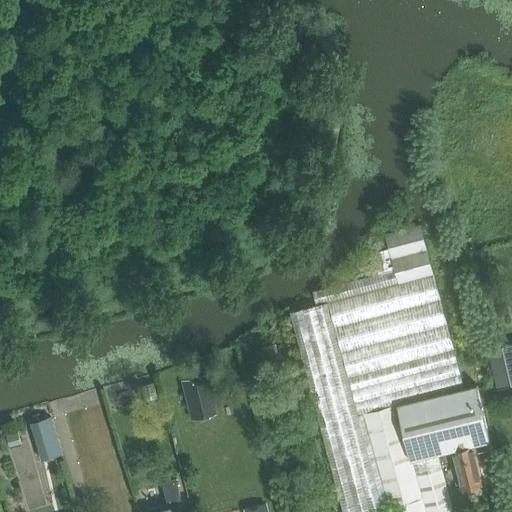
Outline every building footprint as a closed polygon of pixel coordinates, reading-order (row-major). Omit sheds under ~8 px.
[(422,225),(386,234),(390,248),(396,270),(400,283),(434,274),(422,225)] [(396,270),(390,248),(373,253),(379,274),(396,270)] [(400,283),(396,270),(379,274),(314,291),(318,305),(330,301),(400,283)] [(436,273),(434,274),(400,283),(330,301),(361,415),(366,414),(392,509),(392,511),(456,511),(441,453),(453,450),(462,489),(484,484),(490,511),(506,511),(498,481),(500,480),(494,454),(496,454),(479,385),(467,388),(436,273)] [(330,301),(318,305),(291,312),(344,511),(382,511),(392,509),(366,414),(361,415),(330,301)] [(265,335),(271,349),(285,343),(279,329),(265,335)] [(498,389),(511,385),(511,381),(508,366),(504,347),(489,350),(498,389)] [(215,413),(205,374),(182,380),(192,419),(215,413)] [(50,417),(32,422),(43,459),(61,454),(50,417)] [(167,504),(147,509),(148,511),(184,511),(182,500),(181,500),(175,478),(161,482),(167,504)] [(252,511),(269,507),(266,495),(249,499),(252,511)]
